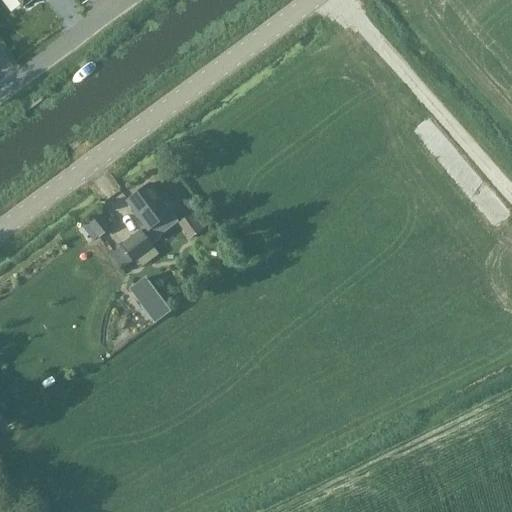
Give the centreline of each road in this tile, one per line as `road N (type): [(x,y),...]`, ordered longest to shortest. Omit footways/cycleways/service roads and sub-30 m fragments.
road 1 (tertiary): [(0,228),(307,0)]
road 2 (track): [(511,200),(334,0)]
road 3 (unclassified): [(0,92),(125,0)]
